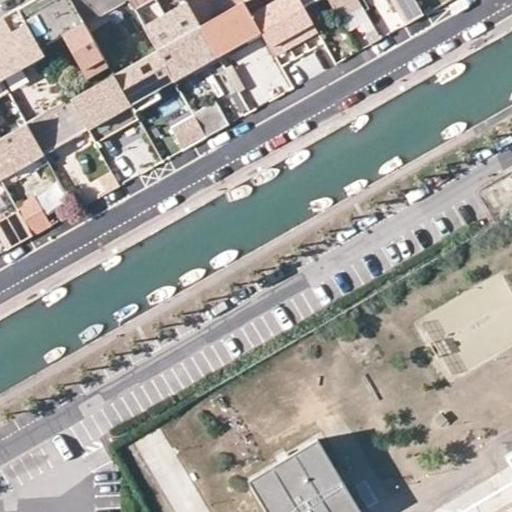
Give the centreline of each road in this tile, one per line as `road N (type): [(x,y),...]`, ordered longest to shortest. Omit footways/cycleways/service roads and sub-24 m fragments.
road 1 (residential): [(511,158),(0,452)]
road 2 (residential): [(0,285),(499,0)]
